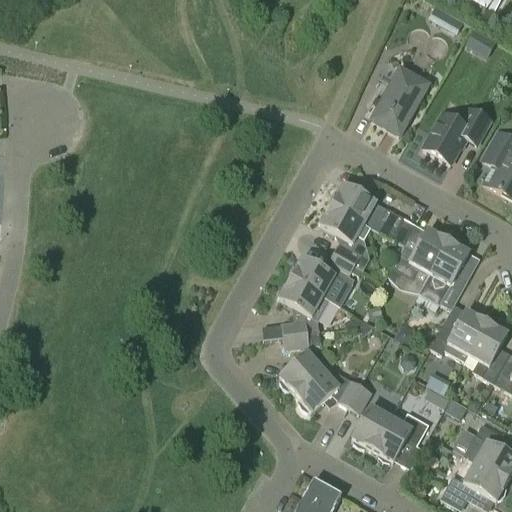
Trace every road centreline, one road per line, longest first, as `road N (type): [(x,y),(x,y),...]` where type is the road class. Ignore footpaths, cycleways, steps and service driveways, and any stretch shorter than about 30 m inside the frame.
road 1 (residential): [(297,454),(210,363),(210,351),(327,139),(506,234),(511,258)]
road 2 (residential): [(0,318),(20,227),(23,143),(45,110)]
road 3 (residential): [(405,511),(297,454)]
